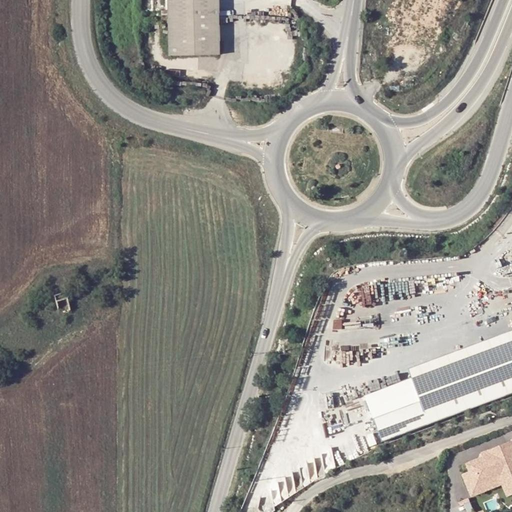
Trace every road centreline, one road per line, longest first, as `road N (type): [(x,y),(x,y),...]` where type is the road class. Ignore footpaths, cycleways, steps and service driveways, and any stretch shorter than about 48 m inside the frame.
road 1 (unclassified): [(292,511),(325,484),(511,418)]
road 2 (tertiary): [(227,138),(149,119),(115,100),(90,68),(81,0)]
road 3 (tertiary): [(280,297),(214,511)]
road 4 (trunk): [(503,0),(452,97),(412,122),(373,118)]
road 5 (trunk): [(392,161),(461,111),(511,24)]
road 6 (tertiary): [(511,106),(482,193),(459,213),(429,221)]
